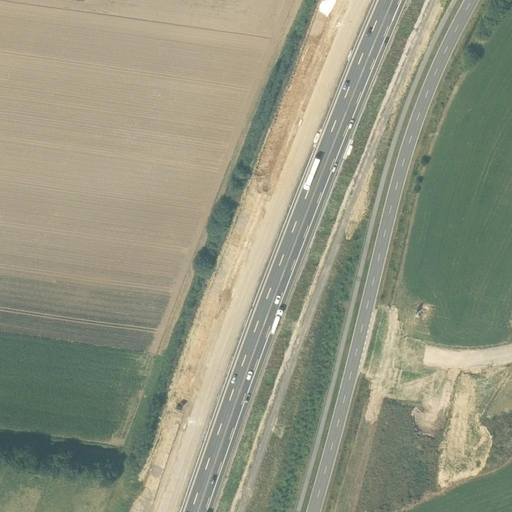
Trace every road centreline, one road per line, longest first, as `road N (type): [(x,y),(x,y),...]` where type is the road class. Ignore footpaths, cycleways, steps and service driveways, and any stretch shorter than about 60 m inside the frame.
road 1 (motorway): [(190,511),(386,0)]
road 2 (tertiary): [(313,511),(410,141),(473,0)]
road 3 (motorway): [(339,43),(161,511)]
